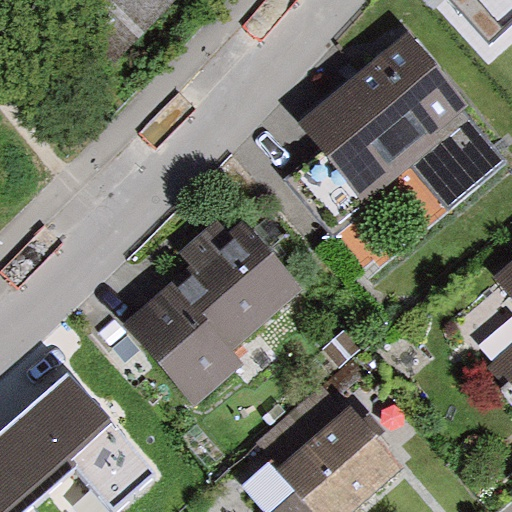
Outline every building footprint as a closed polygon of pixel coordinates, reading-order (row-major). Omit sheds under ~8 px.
[(164,0),(68,0),(116,48),(164,0)] [(511,0),(454,0),(490,38),(511,17),(511,0)] [(411,40),(303,124),(364,202),(413,165),(446,207),(505,161),(411,40)] [(194,267),(129,322),(196,400),(238,363),(229,353),(303,290),(246,224),(228,239),(218,228),(184,256),(194,267)] [(511,261),(494,277),(511,299),(511,346),(493,362),(511,384),(511,261)] [(69,373),(0,435),(0,511),(26,511),(74,470),(111,510),(156,470),(69,373)] [(347,407),(279,468),(298,490),(272,511),(348,511),(400,466),(347,407)]
